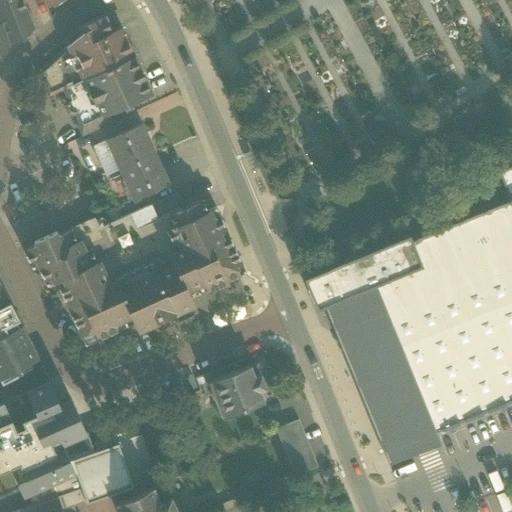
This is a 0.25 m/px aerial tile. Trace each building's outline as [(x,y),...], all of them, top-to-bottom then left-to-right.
[(21,0),(0,0),(0,20),(2,26),(11,48),(33,28),(21,0)] [(104,15),(78,27),(81,33),(37,73),(47,96),(62,89),(134,56),(121,27),(112,31),(104,15)] [(2,26),(0,26),(0,57),(11,48),(2,26)] [(134,56),(62,89),(78,124),(101,114),(102,116),(110,112),(151,93),(134,56)] [(110,112),(102,116),(101,114),(78,124),(77,125),(82,136),(114,121),(110,112)] [(140,124),(106,139),(120,169),(154,154),(140,124)] [(154,154),(120,169),(134,199),(168,183),(154,154)] [(437,426),(511,396),(511,165),(503,169),(511,190),(511,199),(301,281),(378,472),(445,446),(437,426)] [(137,228),(130,214),(99,228),(94,217),(23,249),(32,269),(38,266),(46,286),(55,282),(85,345),(152,314),(159,330),(197,312),(194,305),(190,297),(207,289),(208,292),(218,287),(228,282),(227,280),(245,271),(226,229),(215,207),(207,211),(201,199),(168,214),(137,228)] [(0,382),(1,384),(34,368),(6,312),(0,316),(0,382)] [(250,365),(209,381),(223,417),(264,402),(259,391),(266,389),(265,387),(269,385),(260,363),(250,367),(250,365)] [(34,413),(24,390),(3,401),(15,428),(16,428),(16,429),(23,426),(20,419),(34,413)] [(298,420),(275,429),(295,476),(318,467),(298,420)] [(119,441),(96,449),(96,451),(71,460),(76,475),(85,500),(86,504),(133,487),(132,484),(134,483),(119,441)] [(83,444),(64,450),(68,459),(87,454),(83,444)] [(54,483),(27,494),(31,505),(58,496),(62,508),(64,507),(65,509),(83,503),(82,501),(85,500),(76,475),(54,483)] [(154,486),(115,504),(119,511),(176,511),(178,511),(171,497),(160,502),(154,486)] [(31,505),(11,511),(63,511),(62,508),(58,496),(31,505)]
